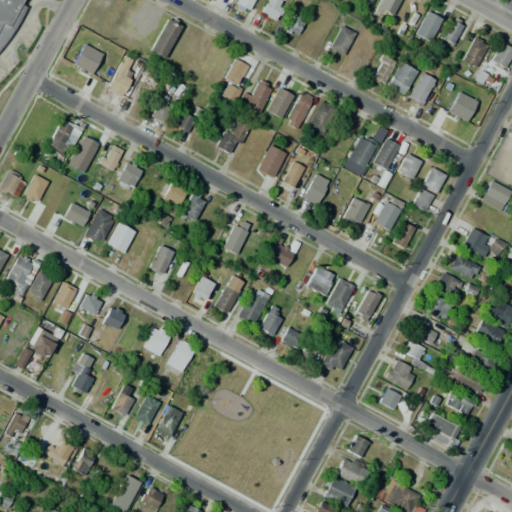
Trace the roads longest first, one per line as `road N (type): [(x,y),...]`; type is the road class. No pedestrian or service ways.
road 1 (residential): [(0,217),(464,472)]
road 2 (residential): [(511,93),(279,511)]
road 3 (residential): [(412,283),(34,80)]
road 4 (residential): [(470,170),(169,0)]
road 5 (residential): [(242,511),(0,376)]
road 6 (residential): [(75,0),(0,138)]
